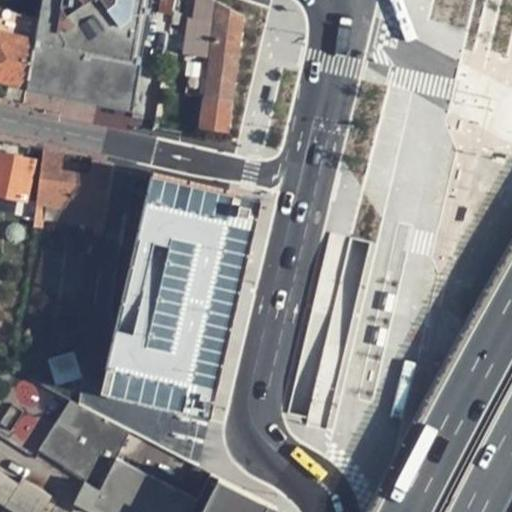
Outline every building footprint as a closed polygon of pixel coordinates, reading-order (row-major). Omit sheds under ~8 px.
[(43,0),(40,20),(28,86),(28,89),(86,101),(99,29),(104,0),(43,0)] [(86,101),(134,112),(152,0),(104,0),(99,29),(86,101)] [(201,126),(229,130),(243,15),(219,2),(217,15),(216,22),(207,21),(205,38),(214,39),(201,126)] [(0,79),(28,86),(40,20),(0,9),(0,79)] [(172,14),(170,26),(180,27),(181,16),(172,14)] [(166,24),(153,21),(148,48),(161,50),(166,24)] [(180,27),(170,26),(167,46),(176,47),(180,27)] [(86,102),(86,101),(28,89),(27,91),(86,102)] [(93,233),(102,234),(112,162),(93,158),(90,172),(60,166),(61,152),(43,148),(33,225),(42,226),(43,220),(45,205),(71,208),(95,211),(94,228),(93,233)] [(34,160),(0,151),(0,190),(26,197),(34,160)] [(472,275),(487,156),(470,151),(445,273),(472,275)] [(487,156),(472,275),(469,316),(511,334),(511,163),(503,160),(487,156)] [(110,367),(104,394),(183,411),(210,416),(256,199),(230,193),(151,176),(110,367)] [(43,220),(94,228),(95,211),(71,208),(45,205),(43,220)] [(225,481),(83,409),(73,428),(65,424),(45,453),(89,480),(75,504),(91,511),(100,511),(101,511),(103,511),(198,511),(202,505),(209,509),(212,504),(216,497),(225,481)] [(0,503),(13,511),(40,511),(50,496),(21,478),(18,482),(0,470),(0,503)] [(283,511),(284,511),(225,481),(216,497),(212,504),(209,509),(202,505),(198,511),(283,511)]
